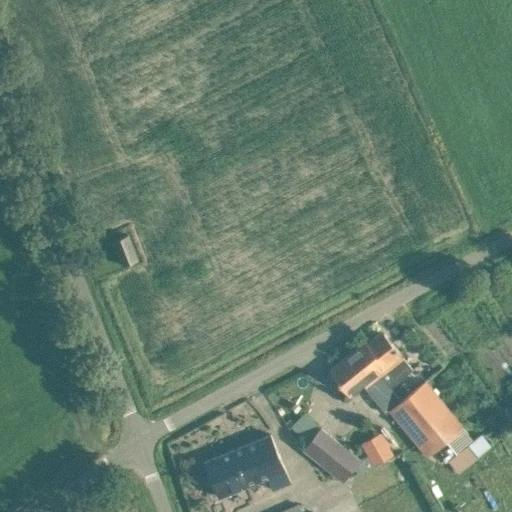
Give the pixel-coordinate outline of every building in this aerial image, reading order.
[(138,259),(128,234),(113,240),(123,265),(138,259)] [(365,340),(358,346),(389,385),(411,367),(384,332),(369,345),(365,340)] [(390,408),(403,424),(428,454),(446,440),(408,393),(401,399),(389,385),(358,346),(329,369),(350,395),(363,384),(386,412),(390,408)] [(434,354),(428,359),(433,366),(439,361),(434,354)] [(421,383),(408,393),(446,440),(463,426),(426,380),(421,383)] [(360,459),(320,427),(306,412),(292,426),(307,443),(303,448),(344,480),(354,467),(359,461),(360,459)] [(480,432),(489,450),(505,441),(496,424),(480,432)] [(289,480),(270,435),(206,462),(220,495),(269,473),(272,486),(289,480)] [(361,459),(359,461),(354,467),(358,473),(366,468),(392,454),(387,445),(369,455),(361,459)] [(466,445),(448,460),(458,473),(477,458),(466,445)]
